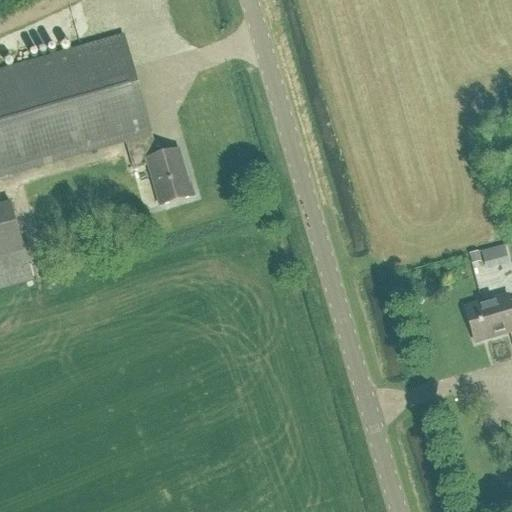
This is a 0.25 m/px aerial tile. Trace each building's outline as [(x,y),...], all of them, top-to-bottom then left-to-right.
[(158,157),(123,37),(0,72),(0,178),(125,143),(133,171),(147,166),(159,207),(194,198),(191,186),(188,186),(178,151),(158,157)] [(0,291),(33,282),(9,204),(0,206),(0,291)] [(477,254),(468,256),(471,266),(480,264),(477,254)] [(495,258),(500,277),(509,275),(504,256),(495,258)] [(511,302),(509,303),(507,297),(465,310),(475,344),(511,333),(511,302)]
